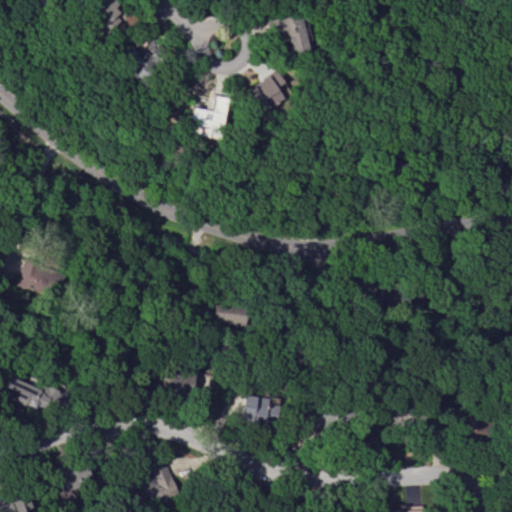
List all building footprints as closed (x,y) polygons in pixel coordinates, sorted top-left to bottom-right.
[(79,0),(71,8),(95,36),(112,23),(102,13),(115,0),(79,0)] [(292,0),(259,10),(265,36),(282,31),(289,52),(306,48),(292,0)] [(156,43),(143,58),(125,46),(113,61),(141,83),(168,51),(156,43)] [(438,55),(432,92),(460,95),(462,80),(453,78),(456,58),(438,55)] [(271,67),(238,93),(254,115),(287,90),(271,67)] [(222,101),(191,96),(185,129),(217,135),(222,101)] [(493,132),(478,131),(476,145),(462,144),(462,157),(473,158),(472,168),(497,169),(498,147),(493,147),(493,132)] [(42,290),(44,268),(17,264),(14,286),(42,290)] [(373,306),(419,308),(420,289),(374,288),(373,306)] [(242,306),(208,305),(208,324),(241,325),(242,306)] [(156,392),(187,397),(191,373),(159,368),(156,392)] [(0,387),(0,396),(24,405),(27,396),(55,406),(60,394),(5,374),(0,387)] [(274,399),(240,394),(237,419),(270,424),(274,399)] [(335,409),(300,410),(300,425),(336,424),(335,409)] [(482,418),(459,415),(456,437),(479,440),(482,418)] [(177,494),(161,461),(129,477),(146,510),(177,494)] [(90,481),(82,462),(50,475),(60,500),(71,496),(69,490),(90,481)] [(0,511),(28,511),(24,495),(2,501),(0,495),(0,511)]
